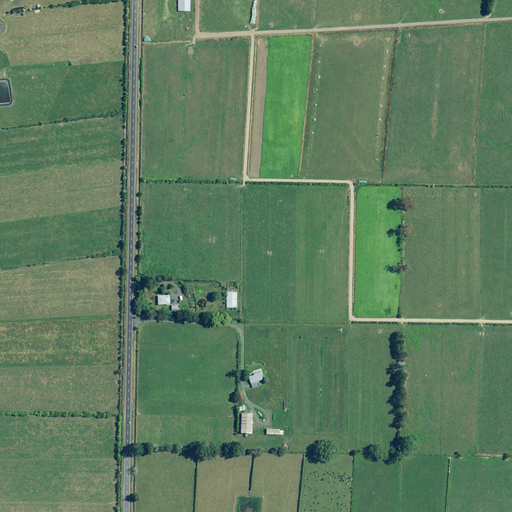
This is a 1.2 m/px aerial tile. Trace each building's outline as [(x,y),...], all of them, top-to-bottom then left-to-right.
[(190,11),(190,0),(178,0),(178,11),(190,11)] [(237,308),(237,292),(226,292),(226,308),(237,308)] [(170,304),(169,295),(158,296),(158,305),(170,304)] [(262,375),(261,371),(253,374),(254,375),(248,377),(252,388),(257,386),(255,382),(262,380),(261,376),(262,375)] [(253,414),(241,413),(241,433),(252,433),(253,414)]
